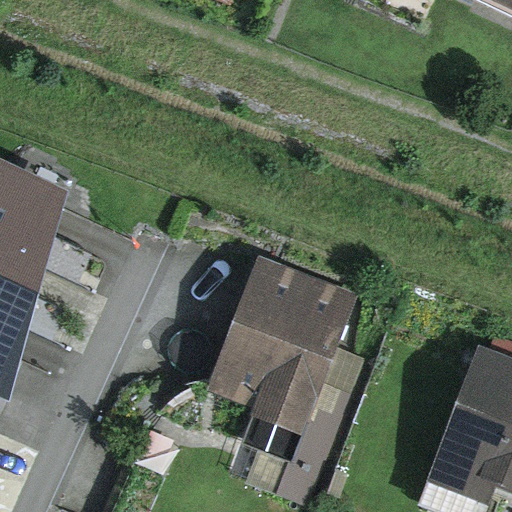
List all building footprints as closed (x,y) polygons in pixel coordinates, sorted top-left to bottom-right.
[(71,211),(0,182),(0,246),(48,266),(71,211)] [(48,266),(0,246),(0,311),(26,322),(48,266)] [(252,253),(200,379),(299,420),(351,293),(252,253)] [(26,322),(0,311),(0,375),(3,377),(26,322)] [(424,486),(488,511),(499,511),(511,480),(511,370),(477,356),(424,486)]
